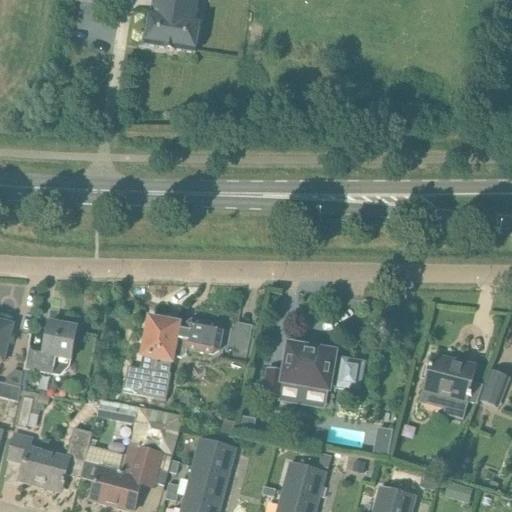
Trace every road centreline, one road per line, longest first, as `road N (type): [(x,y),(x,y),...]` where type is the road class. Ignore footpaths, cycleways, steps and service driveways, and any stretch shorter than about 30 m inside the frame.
road 1 (residential): [(0,264),(511,276)]
road 2 (primary): [(331,196),(0,185)]
road 3 (primary): [(331,196),(511,223)]
road 4 (primary): [(511,187),(331,196)]
